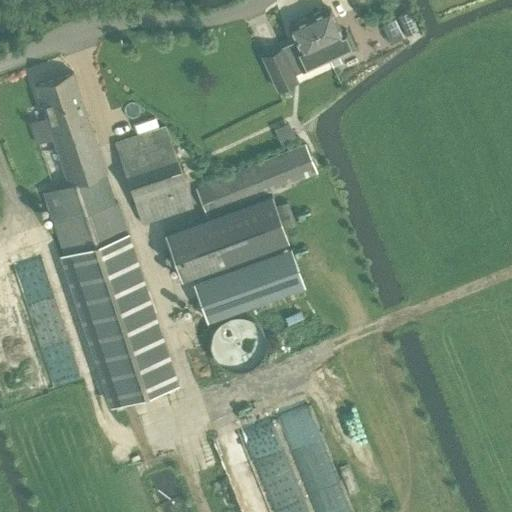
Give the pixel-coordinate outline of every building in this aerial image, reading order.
[(340,32),(329,8),(321,11),(318,10),(313,13),(312,16),(309,17),(328,58),(332,66),(341,62),(337,54),(354,47),(346,29),(340,32)] [(328,58),(309,17),(306,18),(303,17),(298,20),(297,22),(289,26),(297,43),(281,50),(283,54),(265,63),(277,89),(296,79),(294,74),(328,58)] [(177,382),(73,72),(35,85),(45,116),(30,122),(37,143),(53,138),(68,183),(43,191),(106,378),(114,403),(137,395),(177,382)] [(142,224),(193,206),(166,126),(115,143),(142,224)] [(207,216),(316,172),(305,144),(196,189),(207,216)] [(180,279),(184,277),(288,239),(277,209),(272,193),(164,233),(180,279)] [(284,226),(295,223),(288,201),(277,205),(284,226)] [(286,254),(199,285),(196,286),(210,324),(213,323),(300,292),(305,290),(292,252),(286,254)]
